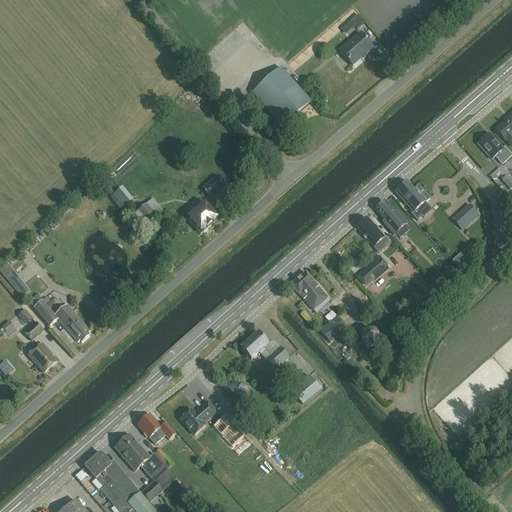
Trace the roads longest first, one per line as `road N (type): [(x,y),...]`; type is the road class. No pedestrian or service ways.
road 1 (primary): [(9,511),(437,130)]
road 2 (unclassified): [(486,511),(417,414),(417,358),(483,280),(499,215),(490,191),(437,130)]
road 3 (unclassified): [(0,434),(293,175)]
road 4 (unclassified): [(293,175),(494,0)]
road 5 (unclassified): [(293,175),(139,0)]
